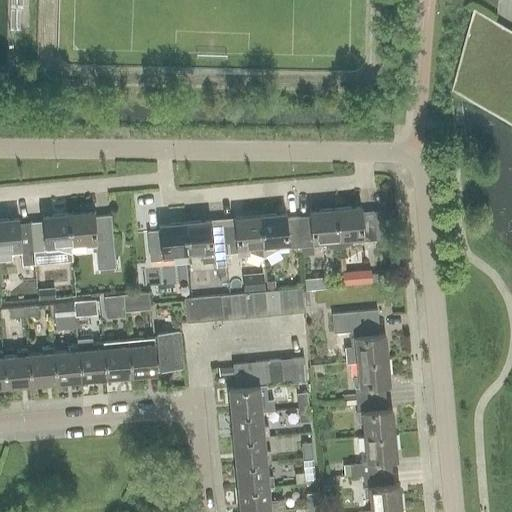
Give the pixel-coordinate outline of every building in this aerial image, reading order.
[(511,30),(503,25),(475,8),(453,89),(511,123),(511,30)] [(361,206),(336,208),(340,250),(354,242),(377,240),(374,210),(362,211),(361,206)] [(340,250),(336,208),(310,211),(311,216),(299,217),(301,247),(325,245),(339,250),(340,250)] [(94,210),(68,213),(71,242),(86,241),(86,247),(96,246),(98,269),(116,267),(111,214),(94,216),(94,210)] [(71,242),(68,213),(43,215),(43,221),(31,222),(34,251),(46,250),(57,249),(72,253),(71,242)] [(301,247),(299,217),(287,218),(286,213),(260,215),(264,257),(278,249),(301,247)] [(264,257),(260,215),(235,217),(235,223),(223,224),(226,254),(249,252),(264,257)] [(34,251),(31,222),(19,223),(19,217),(0,219),(0,260),(12,259),(12,253),(22,252),(23,265),(35,264),(34,251)] [(226,254),(223,224),(211,225),(211,219),(185,222),(188,252),(203,251),(204,262),(213,261),(213,267),(227,266),(226,254)] [(188,252),(185,222),(160,224),(160,230),(148,231),(151,261),(174,259),(174,254),(188,252)] [(372,282),(371,269),(343,271),(344,285),(372,282)] [(264,272),(243,274),(245,290),(266,288),(264,272)] [(306,280),(307,290),(310,289),(318,289),(325,288),(324,279),(306,280)] [(277,290),(276,281),(267,282),(267,290),(277,290)] [(302,287),(290,288),(292,312),(304,311),(302,287)] [(55,288),(39,289),(40,300),(56,299),(55,288)] [(66,297),(75,297),(75,288),(65,288),(66,297)] [(292,312),(290,288),(278,289),(280,313),(292,312)] [(280,313),(278,289),(277,290),(267,290),(267,291),(269,314),(280,313)] [(269,314),(267,291),(255,292),(257,316),(269,314)] [(150,292),(125,294),(126,309),(151,306),(151,304),(150,292)] [(257,316),(255,292),(243,293),(245,317),(257,316)] [(245,317),(243,293),(231,294),(234,318),(245,317)] [(125,294),(106,296),(107,310),(126,309),(125,294)] [(234,318),(231,294),(220,295),(222,319),(234,318)] [(222,319),(220,295),(208,296),(210,320),(222,319)] [(210,320),(208,296),(196,297),(199,321),(210,320)] [(199,321),(196,297),(185,298),(187,322),(199,321)] [(75,315),(98,313),(97,300),(74,301),(75,315)] [(75,315),(74,301),(54,303),(55,317),(75,315)] [(38,305),(24,306),(25,316),(39,315),(38,305)] [(25,316),(24,306),(9,308),(10,318),(25,316)] [(380,333),(379,321),(377,309),(332,313),(334,332),(349,330),(350,346),(345,346),(347,362),(357,361),(388,358),(385,333),(380,333)] [(153,333),(154,337),(142,338),(143,343),(129,344),(131,374),(157,372),(157,370),(184,367),(180,330),(153,333)] [(103,347),(104,347),(103,341),(92,342),(92,337),(78,339),(78,344),(79,349),(78,349),(81,379),(106,377),(103,347)] [(129,344),(128,339),(117,340),(118,345),(104,347),(103,347),(106,377),(131,374),(129,344)] [(78,349),(79,349),(78,344),(67,345),(67,350),(54,351),(53,351),(56,381),(81,379),(78,349)] [(53,351),(54,351),(53,346),(42,347),(42,352),(29,353),(28,353),(31,384),(56,381),(53,351)] [(28,353),(29,353),(28,348),(17,349),(17,354),(3,356),(6,386),(31,384),(28,353)] [(306,380),(304,357),(292,358),(294,382),(306,380)] [(294,382),(292,358),(281,359),(283,383),(294,382)] [(390,384),(388,358),(357,361),(359,376),(353,376),(355,394),(344,395),(344,400),(386,396),(385,385),(390,384)] [(283,383),(281,359),(269,360),(271,384),(283,383)] [(271,384),(269,360),(257,361),(259,385),(260,385),(271,384)] [(259,385),(257,361),(246,362),(248,386),(259,385)] [(248,386),(246,362),(233,363),(235,387),(248,386)] [(248,386),(235,387),(230,387),(232,413),(268,410),(267,399),(261,400),(260,385),(259,385),(248,386)] [(308,406),(307,392),(297,392),(299,407),(308,406)] [(387,408),(386,396),(344,400),(344,405),(356,404),(358,423),(363,422),(364,436),(395,434),(392,408),(387,408)] [(309,421),(308,406),(299,407),(300,421),(309,421)] [(268,410),(232,413),(234,438),(270,435),(269,424),(263,425),(262,411),(268,410)] [(397,459),(395,434),(364,436),(366,451),(360,451),(361,463),(350,464),(351,475),(363,474),(393,472),(392,460),(397,459)] [(270,436),(270,435),(234,438),(236,463),(272,460),(271,449),(266,450),(264,436),(270,436)] [(313,456),(312,442),(302,443),(304,457),(313,456)] [(314,471),(313,456),(304,457),(305,472),(314,471)] [(272,461),(272,460),(236,463),(239,488),(274,485),(273,475),(268,475),(267,461),(272,461)] [(402,509),(399,483),(394,484),(393,472),(363,474),(365,498),(370,497),(371,511),(402,509)] [(336,487),(335,477),(325,478),(326,488),(336,487)] [(274,486),(274,485),(239,488),(240,511),(257,511),(280,510),(285,510),(284,499),(270,500),(269,486),(274,486)] [(318,506),(316,492),(307,493),(308,507),(318,506)]
